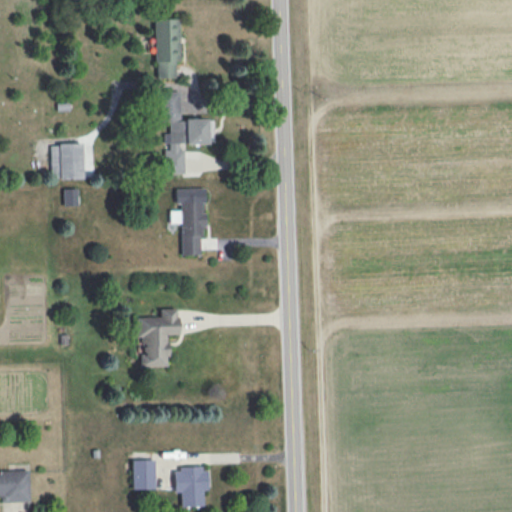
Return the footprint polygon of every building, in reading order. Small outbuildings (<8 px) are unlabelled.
[(153,19),(155,77),(174,77),(174,61),(179,61),(178,18),(153,19)] [(212,143),(211,118),(180,118),(179,91),(159,92),(160,121),(168,121),(168,132),(162,133),(162,146),(163,146),(163,173),(182,173),(181,144),(212,143)] [(81,143),(49,144),(50,179),(82,178),(81,143)] [(62,205),(76,205),(76,188),(62,188),(62,205)] [(180,255),(202,254),(201,213),(201,202),(204,202),(203,188),(176,188),(176,210),(169,210),(169,223),(180,223),(180,255)] [(135,317),(137,366),(166,365),(165,334),(176,334),(175,308),(157,308),(158,316),(135,317)] [(153,488),(153,459),(130,459),(131,488),(153,488)] [(172,468),(173,492),(179,492),(179,507),(202,506),(202,490),(207,490),(205,466),(172,468)] [(0,470),(23,470),(25,501),(13,502),(0,502),(0,470)]
